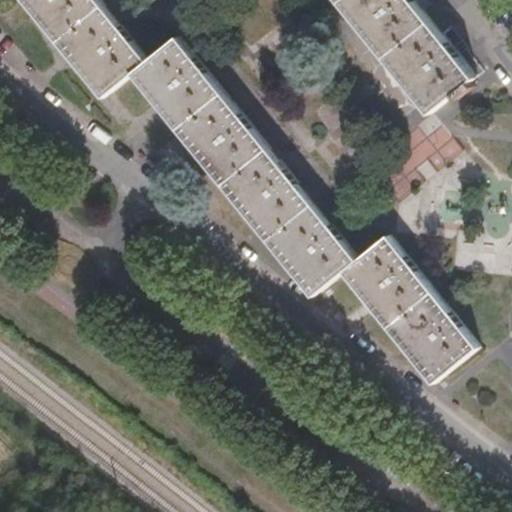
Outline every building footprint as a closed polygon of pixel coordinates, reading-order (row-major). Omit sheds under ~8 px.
[(362,260),(182,38),(152,62),(101,0),(29,0),(108,97),(138,73),(318,295),(348,271),(438,383),(482,347),(391,237),(362,260)] [(343,0),(435,113),(457,94),(461,99),(477,86),(474,81),(479,77),(416,0),(343,0)] [(63,235),(31,210),(15,230),(47,255),(63,235)] [(184,272),(151,245),(135,267),(166,292),(184,272)] [(141,330),(182,362),(198,342),(157,310),(141,330)] [(332,389),(292,358),(275,379),(315,410),(332,389)] [(261,392),(220,360),(203,381),(244,413),(261,392)] [(371,421),(354,442),(406,483),(423,461),(371,421)] [(339,455),(308,431),(292,451),(323,476),(339,455)] [(486,511),(462,492),(446,511),(486,511)] [(410,511),(400,503),(392,511),(410,511)]
